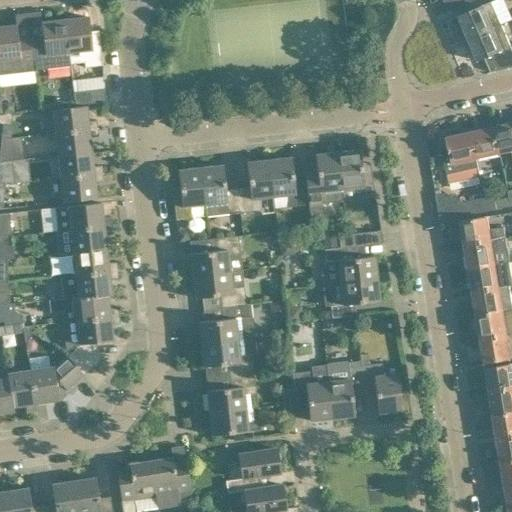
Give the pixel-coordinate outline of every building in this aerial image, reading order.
[(443,0),(449,12),(471,1),(470,0),(443,0)] [(492,2),(459,16),(469,39),(494,28),(502,25),(492,2)] [(83,17),(65,19),(69,52),(70,65),(85,63),(85,67),(102,65),(100,49),(99,36),(98,30),(90,31),(89,17),(83,17)] [(70,65),(69,52),(65,19),(41,22),(43,35),(30,36),(35,70),(69,66),(69,65),(70,65)] [(0,75),(35,71),(35,70),(30,36),(18,38),(16,25),(0,26),(0,75)] [(494,28),(469,39),(478,61),(485,58),(491,72),(511,67),(511,48),(502,25),(494,28)] [(75,105),(99,102),(106,101),(105,89),(73,92),(75,105)] [(7,102),(1,102),(3,113),(14,112),(14,106),(7,102)] [(53,109),(56,133),(98,128),(97,120),(88,121),(86,106),(53,109)] [(511,122),(494,127),(500,153),(511,150),(511,122)] [(3,124),(1,139),(11,138),(12,125),(3,124)] [(494,127),(471,132),(480,176),(481,175),(477,158),(500,153),(494,127)] [(98,128),(56,133),(58,155),(91,152),(90,137),(99,136),(98,128)] [(449,183),(480,176),(471,132),(447,137),(450,152),(443,154),(449,183)] [(11,138),(1,139),(0,150),(0,162),(8,161),(8,160),(11,138)] [(363,176),(361,163),(360,149),(338,152),(342,189),(355,187),(357,199),(375,197),(372,174),(363,176)] [(58,155),(61,178),(103,173),(102,165),(93,166),(91,152),(58,155)] [(342,189),(338,152),(315,155),(316,163),(304,164),(306,180),(309,205),(310,214),(319,213),(318,204),(343,201),(342,189)] [(309,205),(306,180),(294,182),(291,157),(269,160),(273,197),(287,195),(288,207),(309,205)] [(249,187),(237,188),(240,212),(261,210),(260,198),(273,197),(269,160),(247,162),(249,187)] [(223,165),(200,168),(203,187),(205,204),(205,206),(206,206),(207,216),(220,215),(240,212),(237,188),(226,190),(223,165)] [(205,204),(203,187),(200,168),(178,170),(181,195),(173,196),(176,220),(192,218),(191,206),(205,204)] [(103,173),(61,178),(63,202),(97,198),(95,182),(104,181),(103,173)] [(495,196),(485,198),(487,211),(497,209),(495,196)] [(458,216),(478,213),(487,211),(485,198),(456,203),(458,216)] [(56,231),(113,225),(112,217),(103,218),(101,202),(68,206),(55,208),(57,231),(56,231)] [(504,227),(490,229),(488,217),(461,221),(465,246),(506,239),(504,227)] [(49,255),(73,252),(106,249),(105,234),(114,233),(113,225),(56,231),(59,253),(49,254),(49,255)] [(363,233),(362,233),(339,235),(340,247),(349,247),(365,245),(363,233)] [(191,254),(193,276),(230,272),(229,258),(241,257),(238,236),(214,239),(215,251),(191,254)] [(492,242),(465,246),(469,268),(495,264),(493,252),(508,249),(506,239),(492,242)] [(322,284),(340,282),(377,278),(374,256),(350,259),(349,247),(340,247),(324,249),(326,262),(322,271),(322,274),(322,278),(322,281),(322,284)] [(60,264),(61,276),(76,275),(118,270),(117,262),(108,263),(106,249),(73,252),(49,255),(51,265),(60,264)] [(495,264),(469,268),(473,292),(510,286),(511,285),(511,275),(510,262),(495,264)] [(118,270),(76,275),(61,276),(63,298),(49,300),(74,298),(108,294),(108,295),(111,295),(110,279),(119,278),(118,270)] [(221,295),(222,307),(246,305),(244,284),(232,285),(230,272),(193,276),(196,298),(221,295)] [(340,282),(322,284),(325,307),(331,306),(331,310),(332,318),(337,317),(343,317),(356,315),(355,303),(379,300),(377,278),(340,282)] [(511,296),(510,286),(473,292),(477,317),(504,313),(511,311),(511,296)] [(64,322),(77,321),(119,316),(118,308),(109,309),(108,295),(108,294),(74,298),(49,300),(51,312),(63,310),(64,322)] [(0,321),(4,321),(16,319),(15,310),(14,303),(0,304),(0,321)] [(208,321),(199,322),(201,344),(255,338),(256,332),(255,323),(252,317),(251,304),(246,305),(222,307),(223,319),(208,321)] [(511,311),(504,313),(477,317),(481,340),(507,336),(511,334),(511,311)] [(66,355),(83,375),(100,360),(98,342),(113,340),(111,325),(120,324),(119,316),(77,321),(80,344),(66,355)] [(12,334),(24,333),(24,332),(23,327),(23,323),(11,325),(12,334)] [(33,333),(23,327),(24,331),(24,332),(24,333),(25,341),(33,333)] [(511,334),(481,340),(485,363),(511,358),(511,334)] [(228,364),(230,376),(254,373),(252,354),(252,352),(256,352),(255,338),(201,344),(204,367),(208,366),(228,364)] [(54,366),(30,370),(35,403),(62,399),(65,396),(66,393),(66,390),(83,375),(66,355),(54,366)] [(327,364),(326,364),(332,418),(355,415),(353,401),(352,391),(364,390),(361,365),(361,360),(349,362),(347,360),(328,362),(327,364)] [(382,363),(361,365),(364,390),(376,388),(378,413),(402,410),(397,373),(383,375),(382,363)] [(511,363),(505,365),(486,368),(490,392),(511,388),(511,363)] [(313,371),(292,373),(294,389),(295,397),(307,396),(309,412),(310,420),(332,418),(326,364),(313,366),(313,371)] [(8,378),(7,374),(6,369),(0,369),(0,412),(14,410),(13,407),(8,378)] [(30,370),(7,374),(8,378),(13,407),(25,405),(27,412),(36,410),(35,403),(30,370)] [(208,401),(209,413),(246,409),(244,395),(256,394),(254,373),(230,376),(231,388),(210,390),(207,390),(208,401)] [(511,388),(490,392),(494,416),(511,412),(511,388)] [(282,390),(282,395),(285,415),(297,413),(295,397),(294,389),(282,390)] [(259,421),(247,422),(246,409),(209,413),(212,435),(260,429),(259,421)] [(511,412),(494,416),(498,439),(511,436),(511,412)] [(511,436),(498,439),(502,463),(511,461),(511,436)] [(278,452),(277,448),(238,454),(241,478),(226,481),(228,493),(243,491),(259,488),(257,476),(281,472),(279,460),(281,458),(281,453),(278,452)] [(151,461),(158,508),(192,503),(188,474),(175,475),(173,458),(151,461)] [(141,511),(158,508),(151,461),(129,464),(130,471),(117,473),(123,511),(141,511)] [(511,461),(502,463),(506,487),(511,485),(511,461)] [(74,481),(78,511),(112,511),(110,496),(99,498),(96,477),(74,481)] [(78,511),(74,481),(52,484),(55,505),(43,507),(44,511),(78,511)] [(259,488),(243,491),(246,511),(266,511),(287,509),(285,496),(287,495),(286,490),(284,489),(283,484),(259,488)] [(44,511),(43,507),(32,509),(29,488),(6,491),(9,511),(44,511)] [(0,511),(9,511),(6,491),(0,492),(0,511)]
